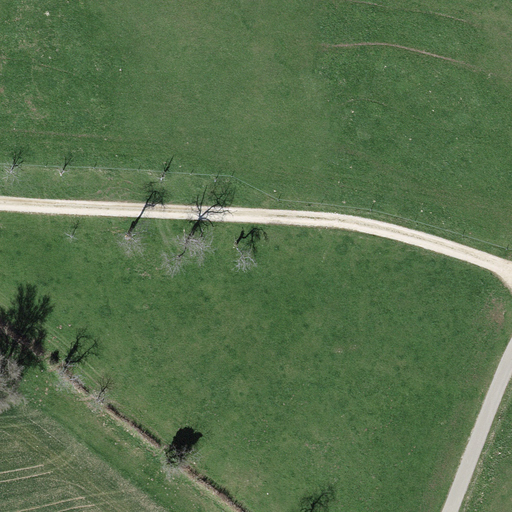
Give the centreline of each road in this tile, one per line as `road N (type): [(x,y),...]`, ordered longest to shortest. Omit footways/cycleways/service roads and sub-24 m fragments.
road 1 (track): [(511,272),(329,220),(0,203)]
road 2 (track): [(189,511),(0,358)]
road 3 (track): [(453,511),(511,362)]
